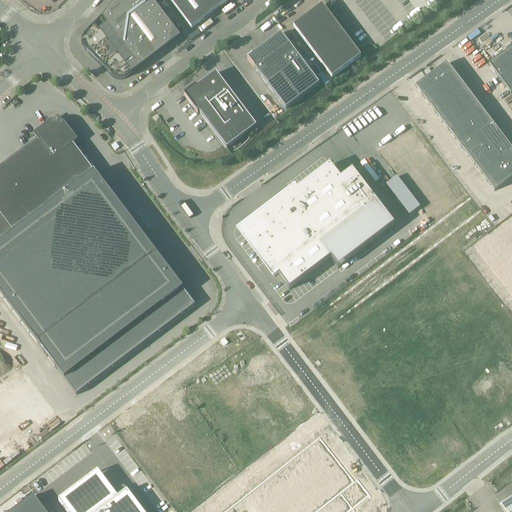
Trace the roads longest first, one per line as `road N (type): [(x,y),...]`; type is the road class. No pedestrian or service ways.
road 1 (unclassified): [(187,216),(497,0)]
road 2 (unclassified): [(0,490),(247,304)]
road 3 (unclassified): [(412,511),(247,304)]
road 4 (unclassified): [(266,0),(116,121)]
road 5 (unknown): [(0,320),(84,428)]
